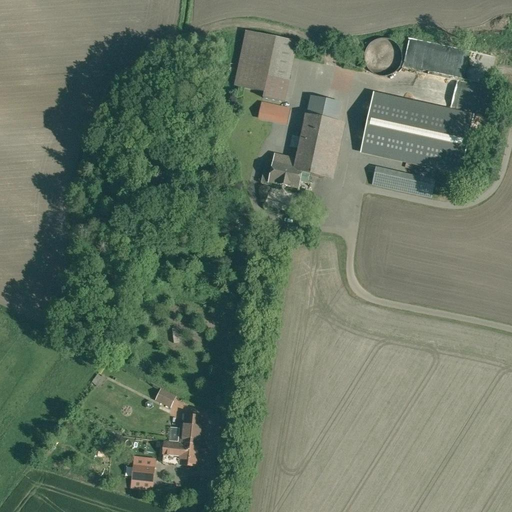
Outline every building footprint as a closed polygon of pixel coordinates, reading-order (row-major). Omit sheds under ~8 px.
[(299,48),(248,37),(236,89),(266,96),(265,104),(285,108),(299,48)] [(387,40),(385,40),(382,40),(379,40),(377,40),(374,41),(373,42),(371,44),(369,46),(367,47),(366,49),(365,51),(364,53),(364,54),(364,56),(363,59),(364,61),(364,62),(364,64),(365,65),(365,67),(367,69),(368,71),(370,73),(372,74),(374,75),(376,76),(377,77),(380,77),(383,78),(387,77),(388,77),(391,76),(393,75),(394,73),(396,72),(398,70),(399,68),(400,66),(401,64),(401,63),(401,61),(402,58),(401,56),(401,54),(400,52),(400,51),(398,48),(396,46),(395,44),(394,43),(392,42),(390,41),(387,40)] [(350,84),(353,74),(335,70),(330,88),(348,92),(350,84)] [(443,81),(441,106),(454,107),(457,82),(443,81)] [(474,117),(374,96),(362,154),(462,175),(474,117)] [(341,104),(312,98),(308,115),(337,122),(341,104)] [(285,108),(265,104),(261,119),(287,125),(290,109),(285,108)] [(337,122),(308,115),(298,162),(297,167),(302,173),(312,175),(325,178),(338,122),(337,122)] [(298,162),(289,160),(288,165),(275,162),(274,167),(265,165),(261,184),(270,186),(271,183),(279,184),(279,185),(289,187),(299,189),(300,183),(310,185),(312,175),(302,173),(297,167),(298,162)] [(435,181),(377,168),(373,185),(431,197),(435,181)] [(176,397),(161,390),(156,401),(170,408),(176,397)] [(203,418),(184,416),(183,429),(180,429),(179,443),(182,444),(199,445),(200,445),(201,432),(203,431),(204,428),(202,426),(203,418)] [(199,445),(182,444),(182,445),(165,444),(164,456),(180,457),(179,466),(197,468),(199,445)] [(154,468),(135,465),(133,481),(153,483),(154,468)]
